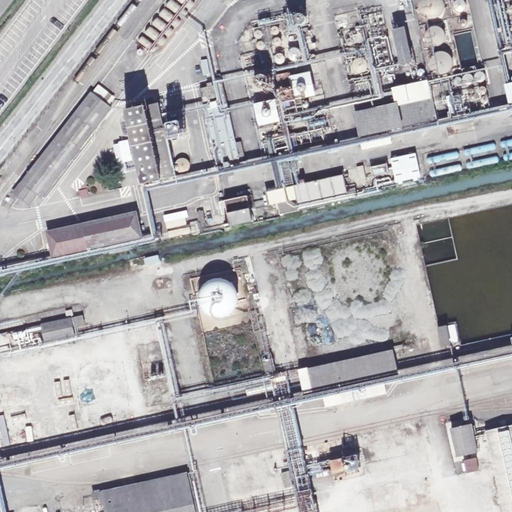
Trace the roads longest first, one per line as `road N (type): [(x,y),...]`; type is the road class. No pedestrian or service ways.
road 1 (unknown): [(0,236),(44,214),(223,0)]
road 2 (tertiary): [(115,0),(0,148)]
